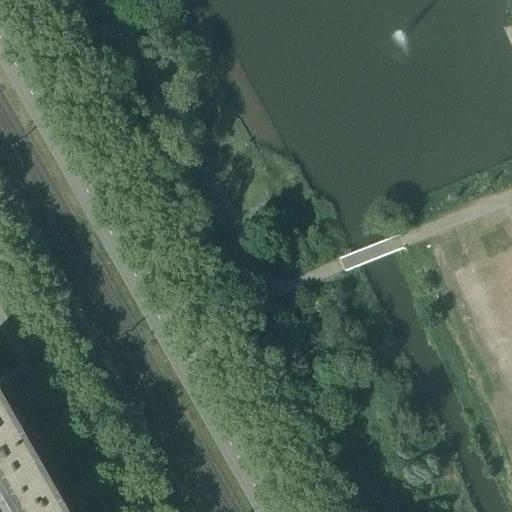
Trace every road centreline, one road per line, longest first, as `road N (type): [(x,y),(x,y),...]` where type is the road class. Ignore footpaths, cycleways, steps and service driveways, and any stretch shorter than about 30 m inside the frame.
road 1 (secondary): [(271,511),(0,35)]
road 2 (secondary): [(0,201),(174,511)]
